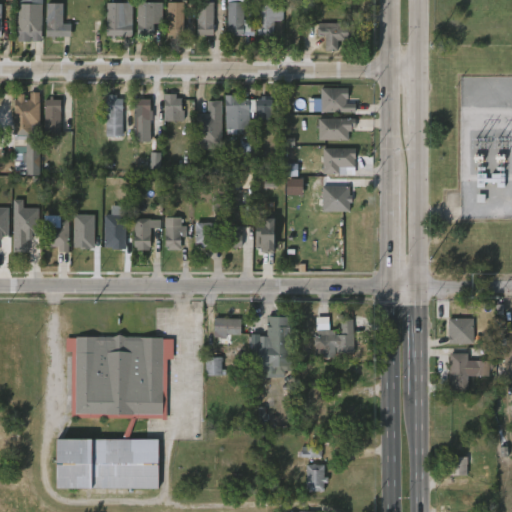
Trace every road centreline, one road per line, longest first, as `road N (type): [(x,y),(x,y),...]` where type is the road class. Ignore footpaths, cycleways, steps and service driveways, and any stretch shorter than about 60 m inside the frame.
road 1 (secondary): [(386,0),(387,511)]
road 2 (residential): [(0,289),(422,294)]
road 3 (residential): [(0,74),(422,74)]
road 4 (secondary): [(422,294),(422,132)]
